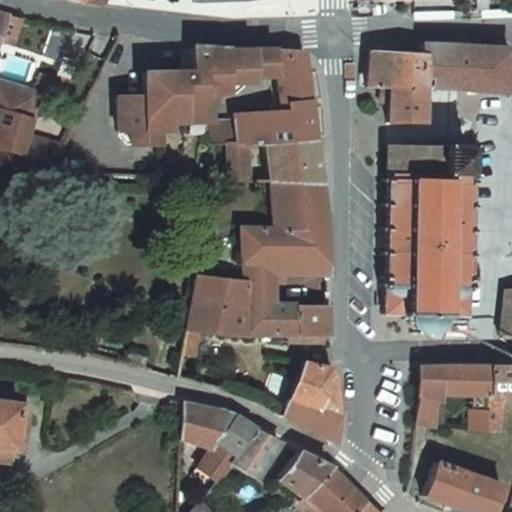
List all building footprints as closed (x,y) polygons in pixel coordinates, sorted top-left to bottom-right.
[(59,0),(89,7),(113,12),(116,0),(36,0),(56,5),(58,0),(59,0)] [(12,23),(0,20),(0,54),(3,47),(12,23)] [(31,27),(12,23),(3,47),(21,54),(31,27)] [(511,51),(425,49),(425,63),(424,85),(433,85),(432,93),(511,96),(511,92),(511,91),(511,51)] [(230,58),(203,55),(195,64),(193,79),(151,81),(151,103),(125,104),(126,137),(138,137),(138,150),(165,149),(165,135),(179,135),(179,118),(191,118),(190,127),(213,127),(213,106),(222,106),(222,88),(243,86),(245,92),(257,91),(258,84),(256,57),(230,58)] [(215,153),(231,151),(251,150),(275,148),(321,145),(318,126),(315,93),(311,63),(305,56),(279,56),(282,82),(285,118),(233,123),(233,131),(227,134),(223,126),(213,127),(215,153)] [(256,57),(258,84),(282,82),(279,56),(256,57)] [(424,96),(424,92),(424,85),(425,63),(373,58),(368,91),(370,92),(392,93),(424,96)] [(75,69),(63,87),(79,91),(90,73),(75,69)] [(70,107),(79,91),(63,87),(62,86),(61,91),(42,85),(39,98),(45,100),(70,107)] [(14,159),(10,175),(57,177),(68,156),(32,145),(27,136),(29,129),(36,131),(45,100),(39,98),(0,86),(0,148),(11,151),(14,159)] [(222,88),(222,106),(233,105),(245,94),(245,92),(243,86),(222,88)] [(423,129),(424,96),(392,93),(390,117),(390,127),(423,129)] [(326,190),(321,145),(275,148),(275,189),(326,190)] [(473,149),(395,146),(393,182),(388,181),(387,188),(393,189),(392,203),(386,203),(386,211),(392,210),(392,225),(386,225),(385,231),(391,232),(391,251),(385,250),(384,257),(390,257),(390,270),(385,271),(385,276),(389,277),(390,281),(385,281),(383,305),(387,305),(387,314),(404,314),(404,319),(408,318),(409,323),(410,327),(413,330),(412,336),(417,338),(419,333),(423,336),(428,337),(435,335),(437,338),(441,336),(440,332),(446,326),(447,321),(452,321),(452,316),(469,317),(470,289),(474,288),(475,283),(470,283),(470,278),(475,278),(476,273),(469,273),(469,258),(475,258),(475,253),(477,252),(478,234),(476,234),(476,229),(471,228),(471,213),(477,213),(477,206),(471,205),(472,190),(477,191),(478,183),(472,183),(473,149)] [(0,174),(10,175),(14,159),(11,151),(0,148),(0,174)] [(251,150),(231,151),(230,186),(250,187),(251,150)] [(391,167),(383,167),(382,176),(390,177),(391,167)] [(326,190),(275,189),(273,232),(241,232),(239,275),(198,276),(194,305),(244,301),(244,308),(279,310),(280,286),(291,285),(292,277),(333,277),(333,259),(326,190)] [(511,286),(507,287),(501,333),(511,333),(511,286)] [(334,311),(279,310),(244,308),(244,301),(194,305),(192,325),(238,328),(282,330),(279,337),(326,339),(327,335),(335,335),(334,311)] [(238,328),(192,325),(187,354),(233,356),(238,328)] [(233,356),(187,354),(183,377),(213,386),(268,404),(286,413),(298,373),(274,365),(271,371),(233,356)] [(304,357),(298,373),(286,413),(336,438),(347,411),(339,409),(340,378),(333,370),(304,357)] [(429,361),(427,396),(447,399),(452,400),(455,401),(456,391),(493,393),(491,363),(429,361)] [(511,364),(491,363),(493,393),(493,408),(494,429),(509,431),(511,403),(511,364)] [(443,423),(447,399),(427,396),(422,422),(443,423)] [(0,465),(21,468),(23,458),(32,458),(41,409),(0,402),(0,465)] [(223,409),(187,403),(184,440),(212,444),(223,409)] [(494,429),(493,408),(478,407),(476,427),(494,429)] [(230,463),(257,430),(233,412),(223,409),(212,444),(197,464),(217,478),(230,463)] [(282,440),(257,430),(230,463),(259,477),(282,440)] [(303,496),(308,491),(326,466),(298,451),(277,480),(303,495),(303,496)] [(425,491),(479,511),(494,511),(504,484),(440,458),(425,491)] [(326,466),(308,491),(334,511),(347,511),(364,498),(333,471),(326,466)] [(379,511),(364,498),(347,511),(379,511)] [(206,511),(198,499),(198,500),(186,511),(206,511)]
